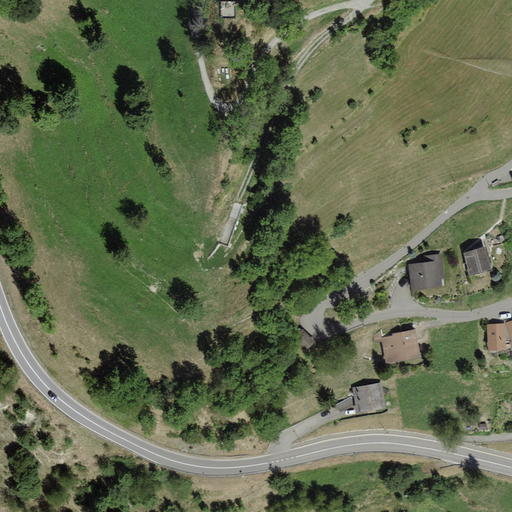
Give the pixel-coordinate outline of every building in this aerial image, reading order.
[(220,0),(204,0),(201,13),(217,17),(220,0)] [(236,6),(221,6),(221,21),(236,21),(236,6)] [(220,243),(228,247),(243,205),(235,202),(220,243)] [(479,248),(457,252),(461,274),(470,273),(483,270),(479,248)] [(438,256),(420,257),(419,264),(405,264),(406,288),(434,288),(435,280),(439,280),(438,256)] [(484,354),(511,346),(511,319),(480,326),(484,354)] [(305,342),(294,328),(286,335),(297,348),(305,342)] [(375,340),(379,365),(411,359),(407,335),(375,340)] [(378,409),(375,387),(349,389),(351,411),(378,409)]
